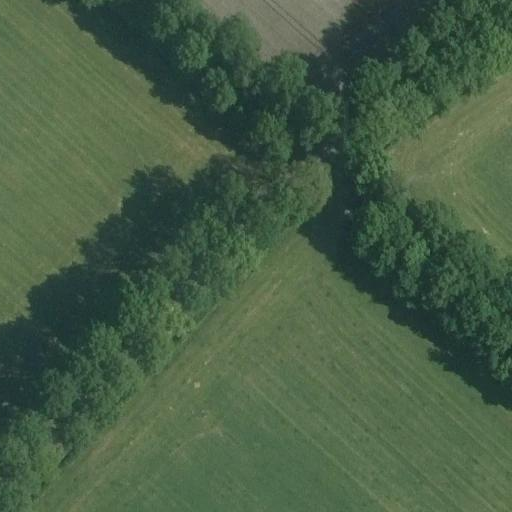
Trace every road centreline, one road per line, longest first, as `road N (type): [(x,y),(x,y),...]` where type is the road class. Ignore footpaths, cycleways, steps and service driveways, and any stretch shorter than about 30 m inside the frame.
road 1 (unclassified): [(0,486),(269,199),(511,21)]
road 2 (track): [(141,0),(318,158)]
